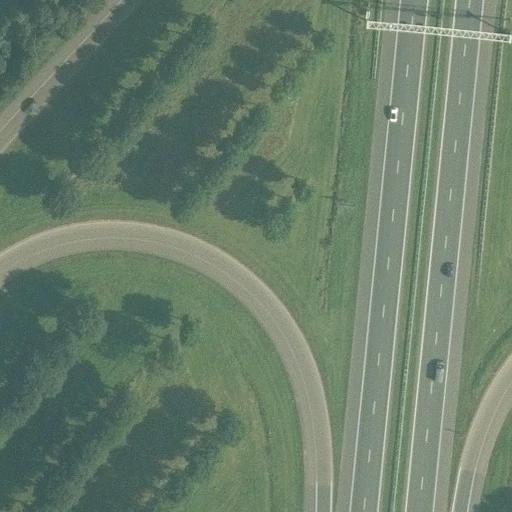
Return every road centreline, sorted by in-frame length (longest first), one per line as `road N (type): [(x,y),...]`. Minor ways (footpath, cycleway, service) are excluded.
road 1 (motorway): [(0,268),(40,247),(140,236),(198,252),(234,273),(278,314),(308,370),(321,418),(321,511)]
road 2 (motorway): [(417,511),(466,0)]
road 3 (motorway): [(409,0),(360,511)]
road 4 (motorway): [(132,0),(0,141)]
road 5 (motorway): [(454,511),(457,481),(511,373)]
